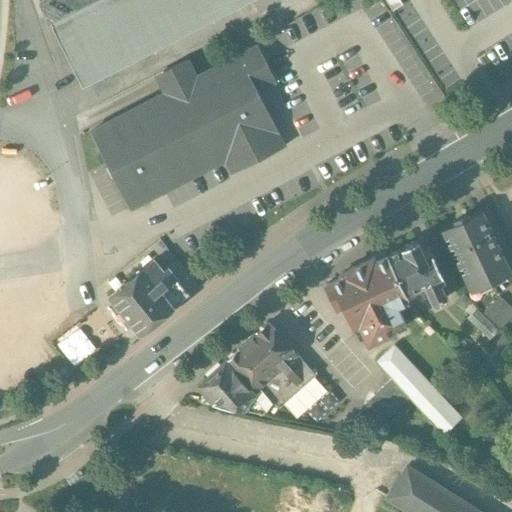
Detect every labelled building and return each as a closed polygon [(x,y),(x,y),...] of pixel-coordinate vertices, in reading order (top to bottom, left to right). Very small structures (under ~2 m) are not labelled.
[(233,0),(48,0),(88,76),(233,0)] [(172,89),(91,131),(105,159),(130,208),(278,132),(257,90),(276,81),(257,46),(195,77),(172,89)] [(434,63),(407,76),(423,108),(447,96),(443,89),(459,82),(447,58),(435,65),(434,63)] [(186,60),(163,72),(172,89),(195,77),(186,60)] [(480,212),(467,218),(466,215),(455,220),(457,223),(444,229),(470,285),(473,287),(507,271),(480,212)] [(417,241),(401,248),(402,249),(388,255),(406,293),(423,286),(431,305),(445,298),(440,286),(443,285),(440,278),(442,277),(427,247),(421,249),(417,241)] [(387,251),(341,273),(343,276),(326,284),(338,306),(344,303),(356,325),(359,324),(368,342),(371,341),(373,344),(378,342),(377,339),(406,325),(397,306),(409,300),(406,293),(388,255),(387,251)] [(163,271),(154,260),(109,296),(139,334),(173,306),(189,294),(167,267),(163,271)] [(511,307),(500,296),(483,313),(500,329),(511,316),(511,307)] [(483,313),(479,309),(469,320),(490,340),(500,329),(483,313)] [(297,354),(269,322),(226,360),(225,360),(225,361),(252,391),(297,354)] [(80,327),(59,343),(76,364),(97,347),(80,327)] [(511,342),(511,341),(504,334),(499,339),(507,348),(511,342)] [(460,418),(392,345),(375,361),(391,379),(410,399),(442,434),(460,418)] [(297,354),(252,391),(250,398),(241,409),(261,413),(305,363),(297,354)] [(225,361),(198,384),(203,390),(200,401),(241,409),(250,398),(252,391),(225,361)] [(391,379),(368,401),(387,421),(410,399),(391,379)] [(477,511),(407,467),(401,476),(398,474),(390,486),(394,488),(388,497),(411,511),(477,511)]
